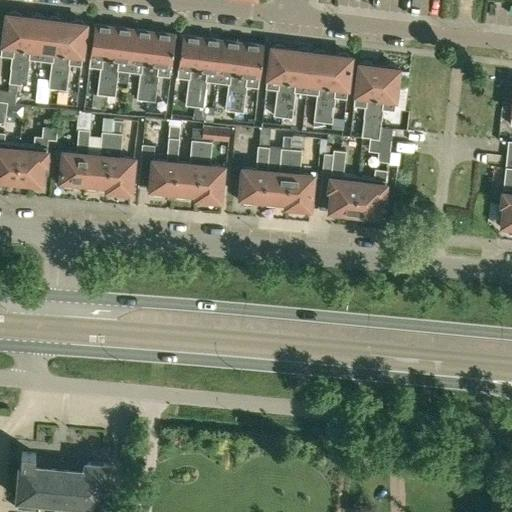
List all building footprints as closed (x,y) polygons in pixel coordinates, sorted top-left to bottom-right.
[(0,101),(10,103),(15,104),(18,82),(26,15),(19,14),(18,12),(11,11),(9,13),(6,12),(2,44),(1,55),(12,56),(8,90),(0,89),(0,101)] [(35,14),(33,16),(26,15),(18,82),(26,83),(30,58),(40,60),(45,17),(43,17),(42,15),(35,14)] [(45,17),(40,60),(52,61),(48,87),(57,88),(66,20),(58,19),(57,17),(50,16),(49,18),(45,17)] [(87,23),(83,22),(81,20),(75,19),(73,21),(66,20),(57,88),(66,89),(69,63),(81,65),(87,23)] [(94,23),(90,56),(89,66),(100,67),(96,93),(106,95),(114,26),(94,23)] [(114,96),(116,80),(117,69),(129,71),(134,28),(114,26),(106,95),(114,96)] [(136,98),(146,100),(148,85),(155,31),(134,28),(129,71),(140,72),(136,98)] [(155,31),(148,85),(146,100),(153,101),(157,74),(169,76),(175,33),(155,31)] [(177,77),(189,78),(186,104),(194,105),(203,37),(183,34),(177,77)] [(218,82),(219,71),(223,39),(203,37),(194,105),(203,106),(206,81),(218,82)] [(242,42),(223,39),(219,71),(218,82),(228,83),(225,109),(235,111),(242,42)] [(242,111),(245,85),(258,87),(263,44),(242,42),(235,111),(242,111)] [(274,46),(271,45),(266,88),(277,89),(274,116),(283,117),(285,101),(291,48),(284,47),(283,45),(276,44),(274,46)] [(291,48),(285,101),(283,117),(291,118),(294,91),(307,92),(311,50),(308,50),(307,48),(300,47),(299,49),(291,48)] [(323,121),(325,106),(331,53),(323,52),(322,50),(315,49),(314,51),(311,50),(307,92),(317,94),(314,120),(323,121)] [(346,104),(348,87),(352,55),(348,55),(347,53),(340,52),(338,54),(331,53),(325,106),(323,121),(322,128),(342,130),(343,123),(331,121),(333,102),(346,104)] [(362,63),(359,62),(353,105),(365,106),(362,137),(370,137),(370,131),(380,65),(372,64),(370,62),(364,61),(362,63)] [(382,125),(384,109),(394,110),(399,67),(396,67),(394,65),(387,64),(386,66),(380,65),(370,131),(370,137),(390,139),(392,126),(382,125)] [(0,125),(8,127),(10,103),(0,101),(0,125)] [(78,129),(76,151),(63,150),(60,184),(83,186),(87,152),(89,139),(91,111),(59,108),(58,111),(58,117),(77,119),(76,128),(78,129)] [(52,176),(53,170),(55,147),(47,146),(47,138),(56,139),(58,117),(58,111),(54,110),(53,121),(43,120),(42,136),(34,135),(33,145),(21,144),(17,180),(41,183),(42,175),(52,176)] [(106,188),(110,155),(114,120),(113,120),(113,117),(103,116),(100,141),(89,139),(87,152),(83,186),(106,188)] [(133,157),(120,156),(123,121),(114,120),(110,155),(106,188),(130,191),(133,157)] [(203,124),(203,128),(197,197),(220,199),(223,165),(209,164),(211,141),(213,141),(213,138),(228,140),(230,127),(203,124)] [(189,162),(177,161),(175,195),(197,197),(203,128),(192,127),(189,162)] [(258,145),(256,168),(242,167),(239,201),(263,203),(266,169),(269,128),(261,127),(259,145),(258,145)] [(0,178),(17,180),(21,144),(5,142),(6,133),(0,132),(0,178)] [(166,160),(153,158),(154,144),(142,143),(138,186),(150,187),(149,193),(175,195),(177,161),(179,137),(168,136),(166,160)] [(287,205),(289,171),(291,148),(290,148),(291,136),(283,136),(282,147),(280,147),(278,170),(266,169),(263,203),(287,205)] [(319,152),(324,152),(318,208),(353,212),(358,175),(344,174),(346,149),(334,148),(334,152),(330,151),(330,144),(326,144),(326,138),(320,137),(319,152)] [(388,160),(390,139),(370,137),(368,150),(378,152),(377,159),(388,160)] [(291,148),(289,171),(287,205),(310,207),(313,173),(299,172),(301,149),(291,148)] [(511,156),(506,155),(505,167),(501,203),(505,204),(503,224),(511,225),(511,156)] [(371,177),(358,175),(353,212),(378,214),(380,193),(384,193),(386,168),(373,166),(371,177)] [(36,453),(22,452),(16,508),(38,510),(37,511),(102,511),(107,464),(86,462),(85,470),(66,468),(67,460),(54,459),(53,468),(34,466),(36,453)]
